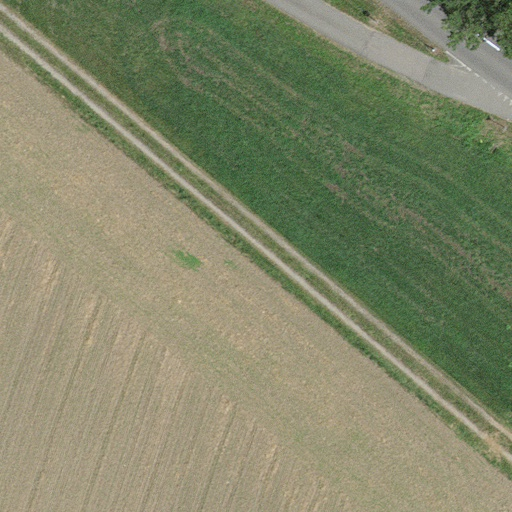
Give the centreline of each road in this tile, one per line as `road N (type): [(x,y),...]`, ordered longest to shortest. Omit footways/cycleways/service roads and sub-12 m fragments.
road 1 (track): [(0,20),(511,450)]
road 2 (track): [(511,88),(440,78),(294,0)]
